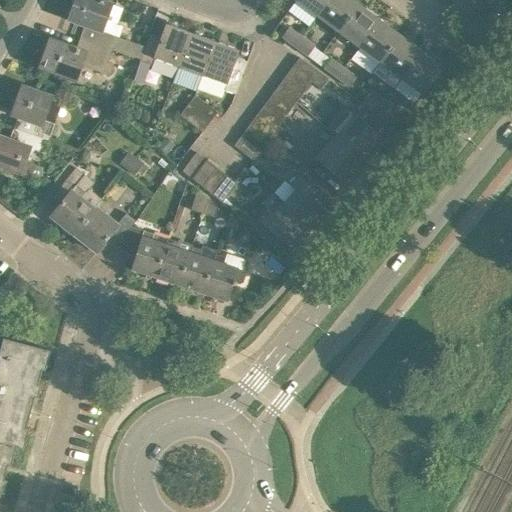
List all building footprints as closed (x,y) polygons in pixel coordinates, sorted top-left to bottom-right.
[(144,48),(119,39),(123,27),(118,25),(124,9),(97,0),(75,0),(67,22),(83,27),(79,38),(112,50),(112,51),(140,61),(144,48)] [(296,0),(295,2),(316,17),(328,0),(296,0)] [(358,5),(351,0),(328,0),(316,17),(337,33),(358,5)] [(506,6),(497,0),(495,0),(490,8),(499,14),(506,6)] [(379,21),(358,5),(337,33),(358,49),(379,21)] [(399,36),(379,21),(358,49),(379,64),(399,36)] [(177,68),(190,34),(165,25),(160,39),(149,35),(144,48),(140,61),(139,62),(151,67),(153,59),(177,68)] [(281,38),(294,47),(301,38),(288,28),(281,38)] [(201,77),(214,43),(190,34),(177,68),(201,77)] [(420,51),(399,36),(379,64),(399,80),(420,51)] [(103,75),(112,51),(112,50),(79,38),(75,49),(49,40),(38,69),(77,82),(82,68),(103,75)] [(294,47),(307,58),(314,48),(301,38),(294,47)] [(235,96),(246,64),(236,60),(239,52),(214,43),(201,77),(226,86),(224,92),(235,96)] [(442,68),(420,51),(399,80),(421,96),(442,68)] [(328,80),(299,59),(291,69),(311,83),(320,90),(328,80)] [(324,70),(336,79),(343,69),(330,60),(324,70)] [(304,93),(311,83),(291,69),(284,78),(304,93)] [(349,88),(356,79),(343,69),(336,79),(349,88)] [(297,102),(304,93),(284,78),(277,88),(297,102)] [(13,129),(43,140),(48,142),(54,125),(45,122),(53,98),(21,87),(10,117),(17,119),(13,129)] [(289,112),(297,102),(277,88),(270,98),(289,112)] [(360,104),(374,115),(385,100),(371,90),(360,104)] [(217,114),(195,96),(187,107),(209,124),(217,114)] [(289,112),(270,98),(262,108),(282,122),(289,112)] [(386,124),(397,110),(385,100),(374,115),(386,124)] [(202,134),(209,124),(187,107),(179,117),(202,134)] [(353,115),(344,107),(325,129),(334,137),(366,164),(384,143),(353,115)] [(282,122),(262,108),(255,118),(274,132),(271,138),(280,145),(288,134),(278,127),(282,122)] [(267,142),(271,138),(274,132),(255,118),(248,128),(267,142)] [(260,151),(267,142),(248,128),(241,137),(260,151)] [(43,140),(13,129),(9,141),(0,138),(0,167),(12,172),(11,174),(37,183),(42,169),(29,164),(33,152),(39,154),(43,140)] [(233,147),(253,162),(260,151),(241,137),(233,147)] [(346,186),(366,164),(334,137),(315,159),(346,186)] [(175,147),(166,138),(156,147),(165,157),(175,147)] [(143,164),(128,153),(119,164),(134,176),(143,164)] [(207,161),(196,153),(181,172),(192,180),(207,161)] [(161,160),(158,163),(163,168),(167,164),(161,160)] [(207,161),(192,180),(202,188),(216,169),(207,161)] [(95,183),(76,169),(49,201),(58,208),(49,219),(72,237),(96,208),(102,200),(89,190),(95,183)] [(216,169),(202,188),(212,196),(227,177),(216,169)] [(293,191),(283,203),(298,217),(310,228),(330,206),(297,176),(288,186),(293,191)] [(237,185),(236,184),(227,177),(212,196),(222,204),(237,185)] [(203,215),(207,201),(197,193),(191,211),(203,215)] [(214,219),(217,209),(207,201),(203,215),(214,219)] [(289,250),(310,228),(298,217),(283,203),(272,215),(266,210),(257,221),(289,250)] [(106,245),(117,251),(128,231),(131,229),(135,223),(125,215),(118,225),(96,208),(72,237),(96,255),(106,245)] [(237,232),(240,222),(230,212),(225,228),(228,229),(225,236),(233,239),(236,232),(237,232)] [(128,231),(117,251),(133,259),(130,272),(155,280),(166,247),(152,242),(153,236),(131,229),(128,231)] [(244,231),(238,233),(237,240),(242,244),(248,242),(249,235),(244,231)] [(155,280),(178,287),(191,248),(189,254),(177,250),(178,244),(168,241),(166,247),(155,280)] [(178,287),(202,295),(215,256),(214,256),(212,262),(200,258),(202,252),(191,248),(178,287)] [(225,259),(215,256),(202,295),(227,303),(232,286),(233,287),(234,284),(238,285),(241,283),(243,275),(242,272),(236,270),(236,269),(223,265),(225,259)] [(0,444),(15,449),(22,451),(28,431),(25,430),(33,399),(36,400),(40,387),(37,386),(41,371),(44,372),(49,353),(2,340),(0,346),(0,444)] [(15,449),(0,444),(0,494),(2,495),(5,486),(2,485),(7,467),(10,467),(15,449)]
